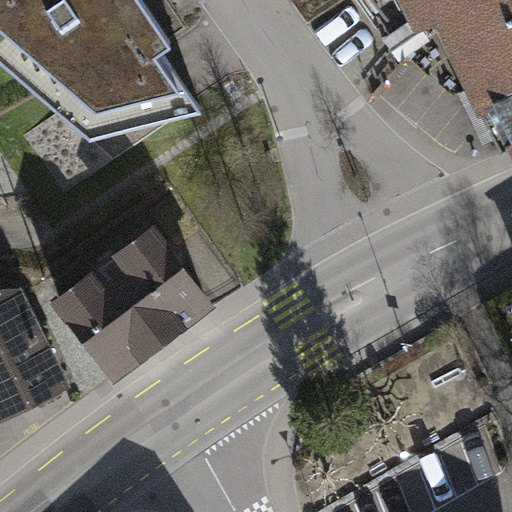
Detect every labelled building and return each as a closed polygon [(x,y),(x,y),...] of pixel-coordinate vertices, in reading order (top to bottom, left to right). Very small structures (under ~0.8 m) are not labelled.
[(0,0),(0,57),(90,135),(201,107),(163,49),(172,43),(142,0),(0,0)] [(511,27),(511,0),(409,0),(421,25),(453,11),(470,47),(511,27)] [(511,27),(470,47),(485,78),(470,85),(491,127),(505,121),(511,135),(511,27)] [(207,301),(152,229),(59,298),(114,371),(207,301)] [(0,410),(61,380),(17,292),(0,291),(0,410)]
